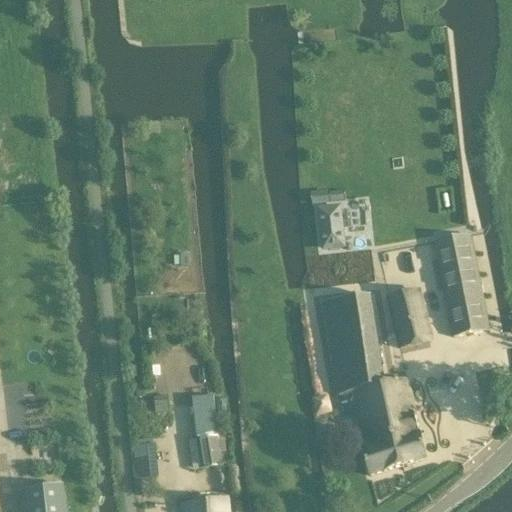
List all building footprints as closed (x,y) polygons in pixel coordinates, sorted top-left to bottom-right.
[(453,336),(489,329),(468,235),(433,242),(453,336)] [(400,348),(431,341),(420,289),(389,296),(400,348)] [(339,396),(353,393),(385,384),(370,296),(323,303),(339,396)] [(385,384),(353,393),(366,445),(361,446),(369,478),(425,460),(407,379),(401,380),(401,378),(395,380),(396,382),(385,384)] [(220,467),(211,401),(191,403),(200,470),(220,467)] [(137,481),(158,478),(153,445),(133,448),(137,481)] [(64,511),(61,486),(20,493),(21,511),(64,511)] [(182,511),(227,511),(226,499),(182,504),(182,511)]
